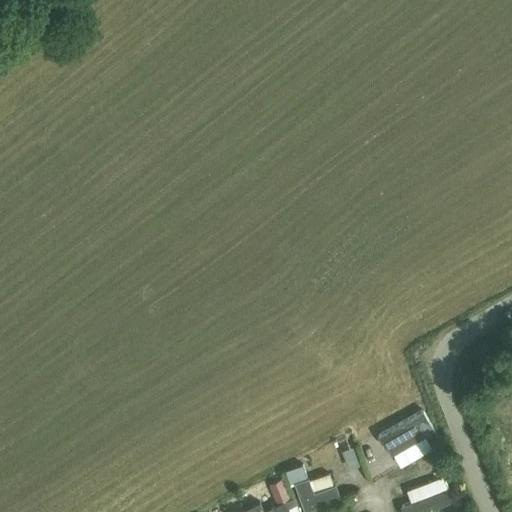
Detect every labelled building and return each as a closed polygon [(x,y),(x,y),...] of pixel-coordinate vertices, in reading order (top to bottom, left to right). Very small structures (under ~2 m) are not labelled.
[(422,409),(357,447),(371,483),(442,443),(422,409)] [(333,470),(314,477),(318,487),(337,480),(333,470)] [(415,496),(453,486),(450,474),(412,484),(415,496)] [(286,475),(276,480),(284,499),(295,494),(286,475)] [(315,492),(310,477),(295,482),(305,511),(342,499),(337,484),(315,492)]
